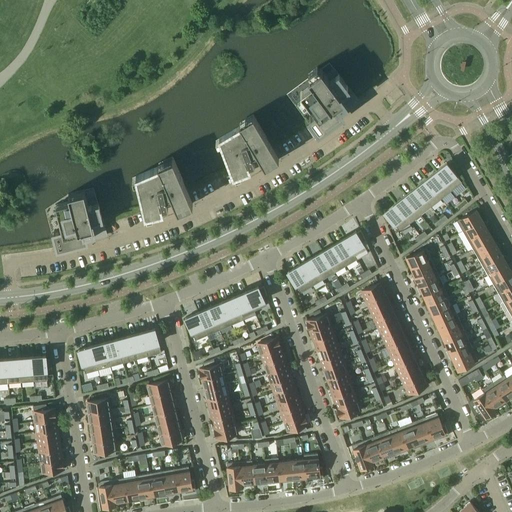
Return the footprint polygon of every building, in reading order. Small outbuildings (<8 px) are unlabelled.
[(315,133),(318,131),(358,101),(333,68),(329,64),(329,63),(322,69),(321,68),(308,78),(308,79),(287,95),(315,133)] [(220,138),(232,171),(234,175),(249,169),(247,165),(261,160),(265,166),(279,158),(253,115),(239,123),(241,126),(220,138)] [(178,210),(192,203),(173,157),(158,164),(159,166),(137,176),(146,214),(161,211),(160,206),(175,203),(178,210)] [(436,171),(451,190),(462,182),(451,168),(447,164),(446,162),(436,171)] [(436,171),(426,179),(441,198),(451,190),(436,171)] [(426,179),(415,187),(431,206),(441,198),(426,179)] [(415,187),(405,195),(421,214),(431,206),(415,187)] [(58,247),(106,235),(98,204),(88,206),(84,190),(68,194),(70,200),(55,204),(62,229),(54,231),(58,247)] [(405,195),(395,203),(410,222),(421,214),(405,195)] [(400,231),(410,222),(395,203),(384,211),(400,231)] [(476,209),(456,220),(462,230),(482,219),(476,209)] [(482,219),(462,230),(467,239),(487,228),(482,219)] [(487,228),(467,239),(472,248),(492,237),(487,228)] [(344,238),(357,259),(355,255),(366,249),(356,231),(344,238)] [(492,237),(472,248),(478,257),(497,246),(492,237)] [(344,238),(333,244),(346,266),(357,259),(344,238)] [(333,244),(322,251),(334,272),(346,266),(333,244)] [(497,246),(478,257),(483,266),(502,254),(497,246)] [(426,247),(406,257),(411,267),(431,258),(426,247)] [(322,251),(310,257),(323,279),(334,272),(322,251)] [(502,254),(483,266),(488,274),(507,263),(502,254)] [(310,257),(299,264),(312,285),(323,279),(310,257)] [(431,258),(411,267),(415,276),(435,267),(431,258)] [(511,271),(507,263),(488,274),(493,283),(511,272),(511,271)] [(301,292),(312,285),(299,264),(288,271),(301,292)] [(435,267),(415,276),(419,285),(439,276),(435,267)] [(511,272),(493,283),(498,292),(511,284),(511,272)] [(439,276),(419,285),(423,295),(444,285),(439,276)] [(366,300),(384,291),(380,282),(362,290),(366,300)] [(511,284),(498,292),(503,301),(511,295),(511,284)] [(444,285),(423,295),(428,304),(448,295),(444,285)] [(258,286),(246,291),(255,314),(256,314),(254,310),(266,305),(263,297),(259,288),(258,286)] [(246,291),(234,296),(243,319),(255,314),(246,291)] [(366,300),(370,309),(389,301),(384,291),(366,300)] [(448,295),(428,304),(432,313),(452,304),(448,305),(444,297),(448,295)] [(511,295),(503,301),(508,310),(511,307),(511,295)] [(234,296),(222,301),(231,324),(243,319),(234,296)] [(222,301),(210,306),(219,329),(231,324),(222,301)] [(370,309),(375,318),(393,310),(389,301),(370,309)] [(452,304),(432,313),(436,323),(456,313),(452,304)] [(210,306),(198,311),(208,334),(219,329),(210,306)] [(375,318),(379,328),(397,319),(393,310),(375,318)] [(208,334),(198,311),(185,317),(195,340),(208,334)] [(307,320),(310,330),(329,323),(326,313),(307,320)] [(456,313),(436,323),(440,332),(461,323),(456,313)] [(379,328),(383,337),(401,329),(397,319),(379,328)] [(310,330),(313,339),(333,333),(329,323),(310,330)] [(461,323),(440,332),(445,341),(465,332),(461,323)] [(154,328),(141,331),(148,356),(161,352),(154,328)] [(383,337),(387,346),(406,338),(401,329),(383,337)] [(141,331),(129,335),(136,359),(148,356),(141,331)] [(465,332),(445,341),(449,350),(469,341),(465,332)] [(313,339),(317,349),(336,342),(333,333),(313,339)] [(129,335),(116,338),(123,363),(136,359),(129,335)] [(257,343),(261,353),(280,346),(276,336),(257,343)] [(116,338),(104,342),(110,366),(123,363),(116,338)] [(387,346),(392,356),(410,347),(406,338),(387,346)] [(469,341),(449,350),(453,360),(473,350),(469,341)] [(104,342),(91,345),(98,369),(110,366),(104,342)] [(317,349),(320,359),(339,352),(336,342),(317,349)] [(98,369),(91,345),(78,349),(85,373),(98,369)] [(261,353),(264,363),(283,356),(280,346),(261,353)] [(392,356),(396,365),(414,357),(410,347),(392,356)] [(473,350),(453,360),(458,370),(460,369),(469,365),(478,361),(473,350)] [(320,359),(324,368),(343,362),(339,352),(320,359)] [(32,356),(34,381),(47,380),(45,355),(32,356)] [(32,356),(19,357),(21,382),(34,381),(32,356)] [(264,363),(268,372),(287,366),(283,356),(264,363)] [(19,357),(6,358),(8,383),(21,382),(19,357)] [(396,365),(400,374),(418,366),(414,357),(396,365)] [(6,358),(0,358),(0,383),(8,383),(6,358)] [(493,359),(482,366),(484,370),(496,363),(493,359)] [(324,368),(327,378),(346,371),(343,362),(324,368)] [(202,378),(222,373),(219,363),(200,368),(202,378)] [(268,372),(271,382),(290,375),(287,366),(268,372)] [(400,374),(404,384),(423,375),(418,366),(400,374)] [(327,378),(330,388),(349,381),(346,371),(327,378)] [(202,378),(205,388),(224,383),(222,373),(202,378)] [(511,398),(511,387),(506,378),(503,374),(492,382),(494,386),(504,400),(510,397),(511,399),(511,398)] [(271,382),(274,392),(293,385),(290,375),(271,382)] [(427,385),(423,375),(404,384),(409,393),(427,385)] [(150,394),(170,390),(167,378),(147,383),(150,394)] [(330,388),(334,397),(353,391),(349,381),(330,388)] [(227,393),(224,383),(205,388),(207,398),(227,393)] [(274,392),(278,401),(297,395),(293,385),(274,392)] [(505,402),(504,400),(494,386),(484,392),(494,407),(500,403),(501,404),(505,402)] [(172,399),(170,390),(150,394),(153,404),(172,399)] [(334,397),(337,407),(356,400),(353,391),(334,397)] [(496,409),(494,407),(484,392),(484,391),(468,402),(474,415),(481,410),(485,416),(496,409)] [(229,403),(227,393),(207,398),(210,408),(229,403)] [(278,401),(281,411),(300,404),(297,395),(278,401)] [(89,412),(109,409),(107,398),(87,401),(89,412)] [(175,409),(172,399),(153,404),(155,414),(175,409)] [(356,400),(337,407),(341,417),(360,410),(356,400)] [(232,413),(229,403),(210,408),(212,418),(232,413)] [(281,411),(284,421),(304,414),(300,404),(281,411)] [(35,421),(55,418),(54,407),(34,410),(35,421)] [(110,419),(109,409),(89,412),(90,422),(110,419)] [(177,419),(175,409),(155,414),(158,424),(177,419)] [(424,417),(432,437),(438,435),(439,438),(449,434),(445,424),(442,425),(437,412),(424,417)] [(234,423),(232,413),(212,418),(215,428),(234,423)] [(304,414),(284,421),(288,431),(307,424),(304,414)] [(424,417),(412,421),(421,445),(427,442),(426,440),(432,437),(424,417)] [(57,428),(55,418),(35,421),(37,431),(57,428)] [(112,429),(110,419),(90,422),(92,432),(112,429)] [(180,429),(177,419),(158,424),(160,434),(180,429)] [(412,421),(400,426),(408,447),(413,445),(414,448),(421,445),(412,421)] [(237,434),(234,423),(215,428),(217,439),(237,434)] [(400,426),(387,431),(396,454),(403,452),(402,449),(408,447),(400,426)] [(58,438),(57,428),(37,431),(38,442),(58,438)] [(113,439),(112,429),(92,432),(93,442),(113,439)] [(182,439),(180,429),(160,434),(163,444),(182,439)] [(387,431),(375,435),(383,456),(388,454),(389,457),(396,454),(387,431)] [(375,435),(363,440),(372,464),(371,461),(378,458),(378,460),(383,458),(382,457),(383,456),(375,435)] [(60,449),(58,438),(38,442),(40,452),(60,449)] [(115,449),(113,439),(93,442),(95,453),(104,451),(115,449)] [(360,468),(372,464),(363,440),(351,445),(355,453),(354,453),(356,459),(357,459),(360,468)] [(61,459),(60,449),(40,452),(41,462),(61,459)] [(304,454),(306,476),(312,476),(313,479),(323,478),(322,467),(319,467),(317,453),(304,454)] [(304,459),(291,460),(294,481),(300,480),(300,477),(306,476),(304,454),(304,459)] [(278,457),(265,458),(268,483),(274,483),(274,480),(280,479),(278,461),(278,457)] [(265,463),(252,464),(254,482),(260,481),(260,484),(268,483),(265,458),(264,458),(265,463)] [(63,469),(61,459),(41,462),(43,472),(63,469)] [(252,460),(239,461),(242,486),(242,483),(250,482),(250,483),(253,483),(253,482),(254,482),(252,464),(252,460)] [(291,460),(278,461),(280,479),(286,478),(286,481),(294,481),(291,460)] [(229,487),(242,486),(239,461),(227,462),(227,471),(226,471),(227,477),(228,477),(229,487)] [(188,466),(175,468),(179,490),(185,489),(185,492),(196,490),(194,479),(191,480),(188,466)] [(175,468),(162,470),(167,495),(173,494),(173,491),(179,490),(175,468)] [(162,470),(150,473),(154,495),(159,494),(159,497),(167,495),(162,470)] [(150,473),(137,475),(141,500),(147,499),(147,496),(154,495),(150,473)] [(137,475),(124,477),(128,499),(133,498),(133,501),(141,500),(137,475)] [(124,477),(111,479),(115,501),(121,500),(122,502),(126,501),(126,499),(128,499),(124,477)] [(115,501),(111,479),(98,482),(100,490),(99,491),(100,497),(101,497),(103,507),(115,504),(115,501)] [(48,498),(52,511),(70,511),(68,506),(65,507),(61,494),(48,498)] [(52,511),(48,498),(36,503),(38,511),(52,511)] [(479,511),(470,502),(461,509),(464,511),(479,511)] [(38,511),(36,503),(23,507),(25,511),(38,511)]
